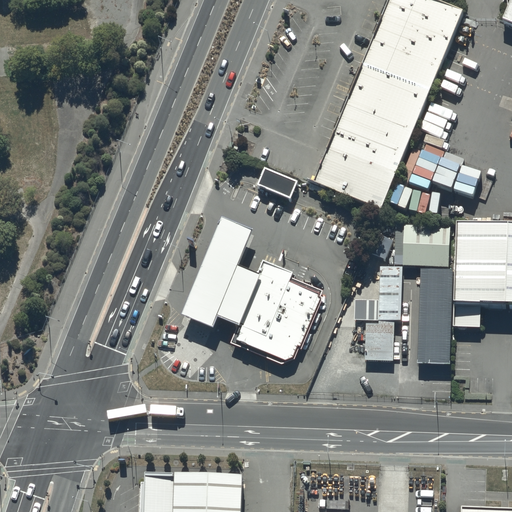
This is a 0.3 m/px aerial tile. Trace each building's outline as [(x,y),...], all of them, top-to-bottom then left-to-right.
[(0,0),(0,188),(9,188),(9,182),(49,178),(38,78),(11,81),(2,0),(0,0)] [(465,20),(420,0),(390,0),(313,188),(385,219),(465,20)] [(511,0),(500,29),(511,34),(511,0)] [(511,139),(480,127),(473,146),(480,149),(480,150),(511,162),(511,139)] [(491,158),(488,166),(506,174),(509,166),(491,158)] [(296,186),(266,173),(260,188),(290,200),(296,186)] [(472,215),(431,213),(431,222),(472,224),(472,215)] [(231,326),(239,329),(258,280),(253,277),(239,271),(252,236),(223,223),(183,320),(215,334),(221,321),(231,326)] [(449,231),(403,230),(403,269),(449,270),(449,231)] [(511,230),(457,230),(455,330),(480,330),(480,309),(511,309),(511,230)] [(265,266),(258,280),(239,329),(231,346),(282,368),(294,362),(299,349),(302,351),(323,300),(321,300),(323,294),(292,281),(293,277),(265,266)] [(400,270),(377,270),(377,323),(400,323),(400,270)] [(392,328),(365,328),(365,365),(392,365),(392,328)] [(444,370),(444,334),(412,333),(412,365),(428,365),(428,369),(444,370)] [(445,374),(427,374),(427,395),(445,395),(445,374)] [(241,511),(242,480),(143,477),(142,511),(241,511)]
